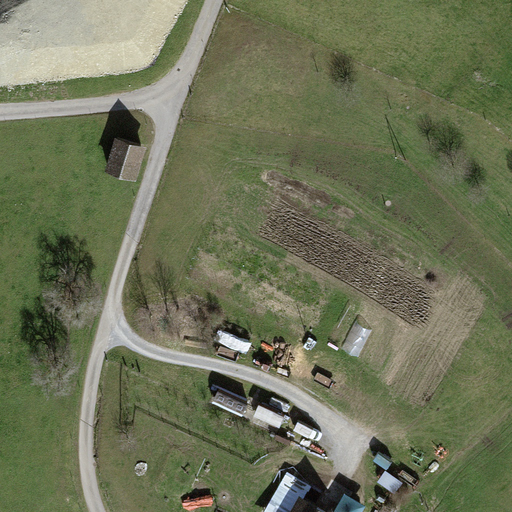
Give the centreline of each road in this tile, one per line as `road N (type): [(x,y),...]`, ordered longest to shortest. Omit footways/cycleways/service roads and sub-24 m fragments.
road 1 (unclassified): [(98,511),(87,462),(90,416),(172,104)]
road 2 (residential): [(0,113),(172,104)]
